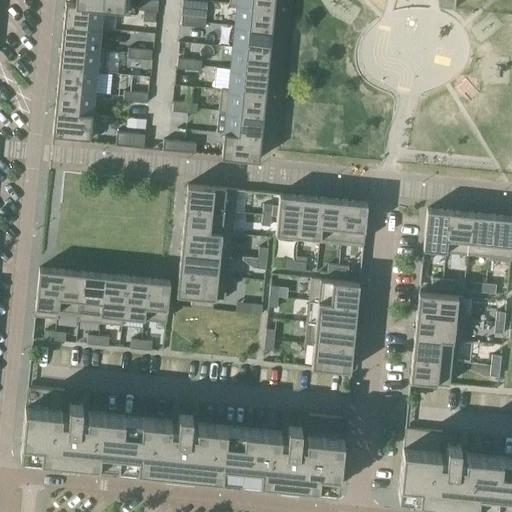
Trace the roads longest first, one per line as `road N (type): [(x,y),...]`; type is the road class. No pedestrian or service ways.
road 1 (residential): [(0,477),(49,0)]
road 2 (residential): [(355,511),(388,187)]
road 3 (residential): [(317,511),(0,478)]
